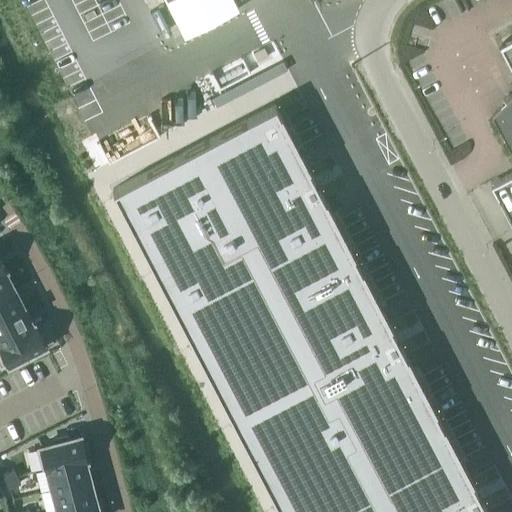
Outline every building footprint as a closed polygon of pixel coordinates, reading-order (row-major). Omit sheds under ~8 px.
[(166,0),(184,36),(237,9),(232,0),(166,0)] [(511,170),(511,171),(490,183),(497,197),(511,189),(511,29),(498,37),(501,44),(511,64),(511,95),(510,94),(509,94),(508,94),(507,95),(506,95),(505,96),(504,97),(504,98),(504,99),(504,101),(504,102),(505,103),(502,106),(491,116),(511,155),(511,170)] [(490,511),(276,104),(114,189),(283,511),(490,511)] [(5,267),(0,269),(0,293),(12,287),(3,269),(5,268),(5,267)] [(12,287),(0,293),(0,317),(22,306),(12,287)] [(22,306),(0,317),(0,341),(34,324),(32,325),(22,306)] [(34,324),(0,341),(0,367),(21,357),(23,361),(36,353),(34,350),(45,345),(34,324)] [(54,442),(36,447),(41,469),(85,457),(80,435),(68,438),(67,435),(53,439),(54,442)] [(41,469),(34,471),(40,491),(51,487),(52,489),(89,479),(83,459),(86,458),(85,457),(41,469)] [(2,474),(5,481),(16,476),(13,469),(2,474)] [(16,476),(5,481),(9,488),(20,483),(16,476)] [(89,479),(52,489),(57,509),(52,510),(53,511),(94,500),(89,479)] [(97,511),(94,500),(53,511),(52,511),(97,511)]
